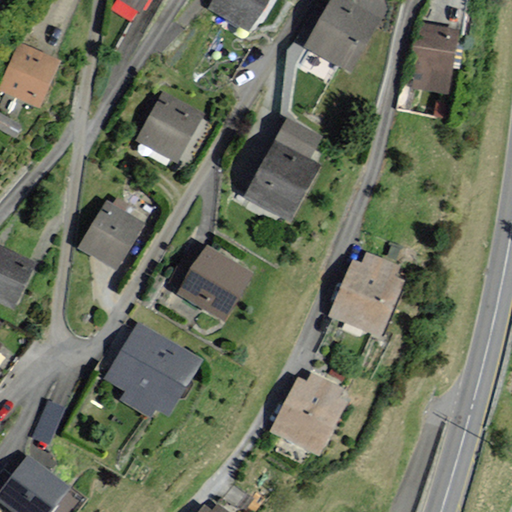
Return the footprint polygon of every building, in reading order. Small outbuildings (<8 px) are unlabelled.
[(151,0),(129,0),(145,10),(151,0)] [(268,0),(213,0),(210,6),(251,30),(268,0)] [(382,19),(349,0),(331,0),(305,46),(351,72),(382,19)] [(449,95),(461,30),(418,22),(409,70),(415,71),(412,88),(449,95)] [(61,61),(19,43),(0,85),(0,89),(41,107),(61,61)] [(205,113),(163,91),(137,139),(179,161),(205,113)] [(323,137),(288,119),(246,198),(293,222),(323,166),(311,159),(323,137)] [(144,223),(107,201),(80,246),(117,268),(144,223)] [(40,263),(0,244),(0,297),(20,307),(40,263)] [(254,275),(207,247),(200,258),(187,251),(168,283),(180,291),(178,294),(226,322),(254,275)] [(401,267),(367,253),(362,263),(354,260),(330,316),(380,338),(404,282),(396,279),(401,267)] [(201,362),(138,324),(104,379),(125,392),(120,401),(150,420),(155,411),(167,418),(201,362)] [(340,398),(344,389),(314,374),(308,385),(298,379),(270,431),(320,458),(349,403),(340,398)] [(37,436),(55,440),(64,403),(46,398),(37,436)] [(59,511),(75,491),(27,455),(0,491),(0,500),(15,511),(59,511)]
